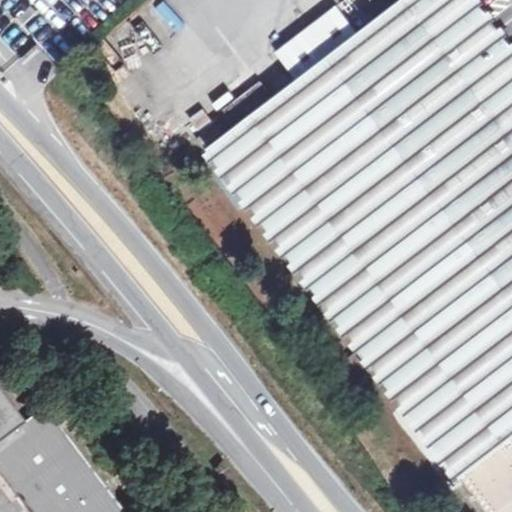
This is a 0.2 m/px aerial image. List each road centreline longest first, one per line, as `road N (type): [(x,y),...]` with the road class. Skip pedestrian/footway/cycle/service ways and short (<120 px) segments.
road 1 (secondary): [(234,374),(140,260),(0,120)]
road 2 (unclassified): [(78,319),(180,390),(295,511)]
road 3 (secondary): [(0,136),(177,346)]
road 4 (secondary): [(177,346),(300,511)]
road 5 (secondary): [(349,511),(234,374)]
